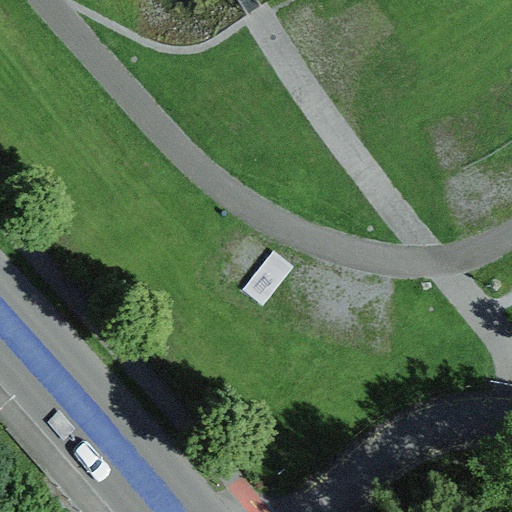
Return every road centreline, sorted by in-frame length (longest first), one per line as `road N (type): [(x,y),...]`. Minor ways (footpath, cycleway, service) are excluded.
road 1 (primary): [(0,325),(166,511)]
road 2 (residential): [(511,355),(439,265),(511,235)]
